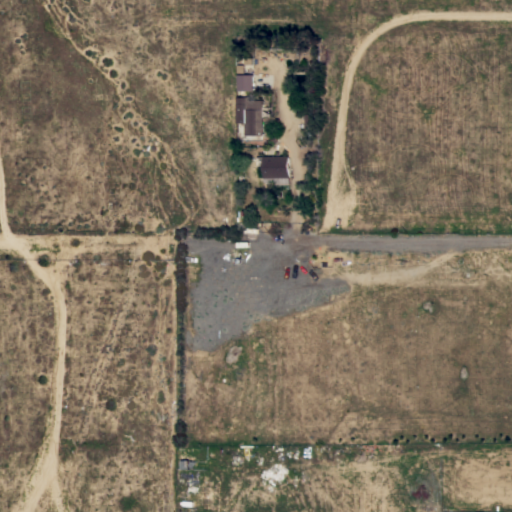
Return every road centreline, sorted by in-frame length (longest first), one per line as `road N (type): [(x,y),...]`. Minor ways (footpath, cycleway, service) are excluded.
road 1 (residential): [(0,237),(511,238)]
road 2 (track): [(300,238),(299,154),(286,140),(286,75)]
